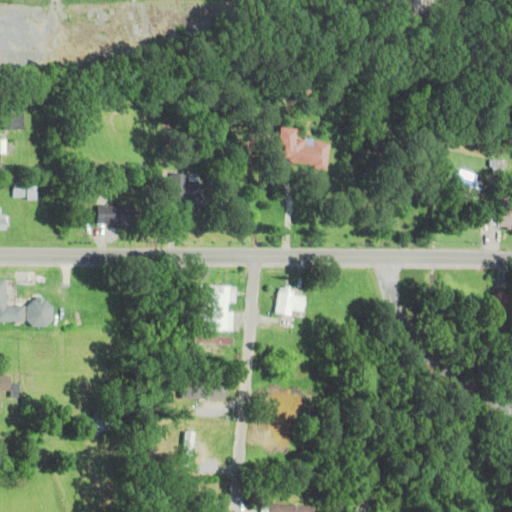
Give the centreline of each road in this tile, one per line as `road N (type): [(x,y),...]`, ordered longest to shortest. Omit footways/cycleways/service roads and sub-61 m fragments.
road 1 (tertiary): [(511,257),(0,255)]
road 2 (residential): [(245,511),(254,256)]
